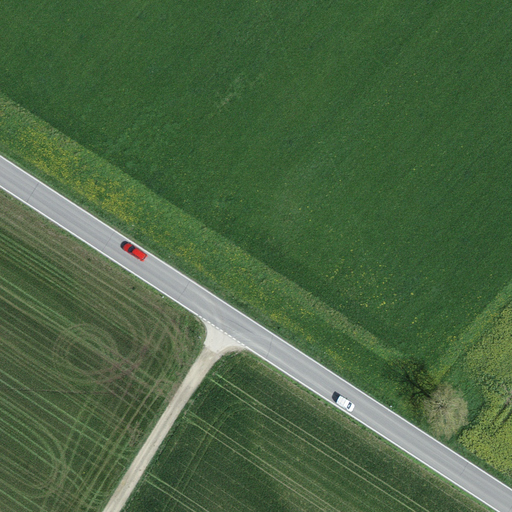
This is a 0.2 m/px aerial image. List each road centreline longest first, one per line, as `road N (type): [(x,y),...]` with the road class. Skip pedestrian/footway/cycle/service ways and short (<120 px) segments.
road 1 (tertiary): [(0,175),(511,509)]
road 2 (track): [(115,511),(229,325)]
